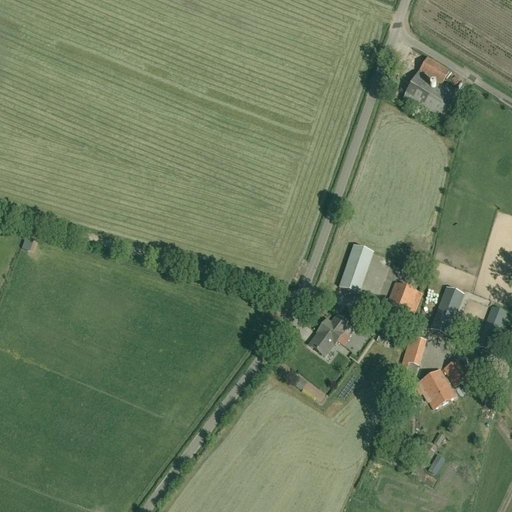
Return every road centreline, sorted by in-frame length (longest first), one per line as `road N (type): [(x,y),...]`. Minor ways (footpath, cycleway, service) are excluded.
road 1 (track): [(0,215),(298,302)]
road 2 (unclassified): [(302,294),(395,33)]
road 3 (unclassified): [(148,511),(302,294)]
road 4 (unclassified): [(511,412),(456,346),(302,294)]
road 5 (unclassified): [(511,104),(395,33)]
